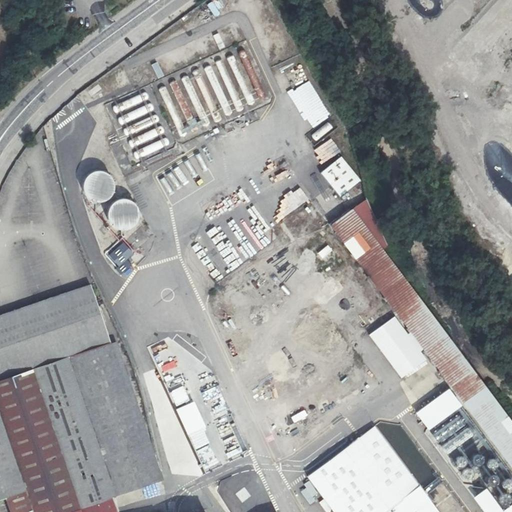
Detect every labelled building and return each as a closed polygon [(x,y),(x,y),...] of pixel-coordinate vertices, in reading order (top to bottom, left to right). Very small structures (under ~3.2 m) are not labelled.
[(213,19),(226,10),(218,0),(213,0),(204,7),(213,19)] [(239,52),(237,54),(258,100),(261,101),(264,101),(265,99),(267,97),(245,51),(243,50),(241,50),(239,52)] [(227,57),(226,59),(247,106),(249,107),(252,106),(254,105),(255,102),(233,56),(231,55),(229,56),(227,57)] [(216,63),(215,65),(236,112),(238,113),(241,112),(243,111),(244,108),(222,62),(221,61),(218,62),(216,63)] [(204,69),(203,71),(224,117),(226,118),(229,118),(231,116),(232,114),(210,67),(209,67),(206,67),(204,69)] [(192,73),(191,75),(212,122),(214,123),(217,122),(219,121),(220,118),(198,72),(197,71),(194,72),(192,73)] [(182,79),(180,81),(202,128),(204,128),(207,128),(208,127),(210,124),(188,78),(186,77),(184,78),(182,79)] [(170,82),(168,84),(189,131),(192,132),(194,131),(196,130),(197,127),(176,81),(174,80),(171,81),(170,82)] [(159,89),(157,91),(178,137),(181,138),(184,138),(185,136),(187,134),(165,87),(163,87),(161,87),(159,89)] [(142,94),(112,107),(112,109),(112,112),(114,113),(116,114),(148,100),(148,97),(146,94),(144,93),(142,94)] [(147,105),(118,117),(117,120),(117,123),(119,124),(122,125),(153,111),(154,107),(151,104),(150,104),(147,105)] [(153,117),(124,129),(123,132),(123,135),(125,136),(127,137),(159,123),(159,120),(157,116),(156,116),(153,117)] [(327,123),(311,136),(311,139),(313,141),(316,142),(333,128),(332,127),(329,125),(327,123)] [(158,128),(129,141),(128,143),(128,146),(130,147),(132,148),(164,134),(164,131),(162,128),(161,127),(158,128)] [(164,140),(134,152),(133,155),(134,158),(136,159),(138,160),(169,146),(170,143),(168,139),(166,139),(164,140)] [(234,170),(251,202),(283,185),(267,153),(234,170)] [(359,180),(340,157),(320,173),(339,197),(359,180)] [(91,200),(97,201),(103,200),(109,197),(112,191),(113,185),(112,179),(109,174),(103,170),(97,169),(91,170),(86,174),(82,179),(81,185),(82,191),(86,196),(91,200)] [(290,196),(272,211),(282,223),(300,208),(290,196)] [(116,228),(122,229),(128,228),(134,225),(137,219),(138,213),(137,207),(134,202),(128,198),(122,197),(116,198),(111,202),(107,207),(106,213),(107,219),(111,224),(116,228)] [(330,224),(511,469),(511,415),(355,206),(330,224)] [(126,258),(132,255),(124,241),(107,250),(120,274),(131,268),(126,258)] [(339,265),(341,260),(341,259),(338,253),(334,250),(331,250),(326,250),(324,252),(322,255),(320,259),(320,262),(323,267),(325,269),(330,270),(333,270),(337,267),(339,265)] [(209,264),(204,268),(215,281),(220,277),(209,264)] [(88,285),(0,315),(0,380),(66,359),(109,345),(88,285)] [(372,342),(403,384),(428,366),(396,325),(372,342)] [(109,345),(66,359),(110,496),(159,478),(114,344),(109,345)] [(0,380),(0,416),(24,492),(30,511),(65,511),(110,496),(66,359),(0,380)] [(457,408),(453,402),(444,408),(448,414),(457,408)] [(0,500),(2,499),(24,492),(0,416),(0,500)] [(452,426),(452,422),(452,421),(449,419),(445,420),(443,422),(443,427),(446,429),(450,429),(452,426)] [(375,426),(306,476),(332,511),(383,511),(419,485),(375,426)] [(469,427),(466,431),(466,432),(468,436),(472,438),(475,437),(478,433),(477,429),(473,426),(469,427)] [(434,439),(438,438),(440,434),(439,430),(435,428),(432,430),(430,433),(430,435),(431,437),(434,439)] [(451,439),(448,439),(444,440),(442,442),(441,446),(441,449),(443,451),(445,453),(448,453),(451,452),(453,451),(455,447),(455,445),(453,441),(451,439)] [(478,452),(501,483),(507,479),(484,448),(478,452)] [(477,457),(473,456),(472,457),(471,457),(469,459),(468,464),(471,467),(475,467),(478,465),(479,461),(477,457)] [(460,460),(458,460),(457,460),(454,463),(453,467),(455,470),(458,471),(460,471),(464,468),(464,465),(463,461),(460,460)] [(475,479),(471,478),(470,478),(468,480),(467,484),(469,487),(473,488),(476,487),(477,485),(478,482),(475,479)] [(494,480),(490,479),(489,479),(486,481),(485,484),(485,486),(487,489),(490,489),(494,488),(496,484),(494,480)] [(438,511),(419,485),(383,511),(438,511)] [(6,511),(30,511),(24,492),(2,499),(6,511)] [(504,495),(499,494),(497,494),(493,497),(493,503),(496,506),(501,507),(504,505),(506,503),(506,499),(504,495)] [(115,511),(110,496),(65,511),(115,511)]
